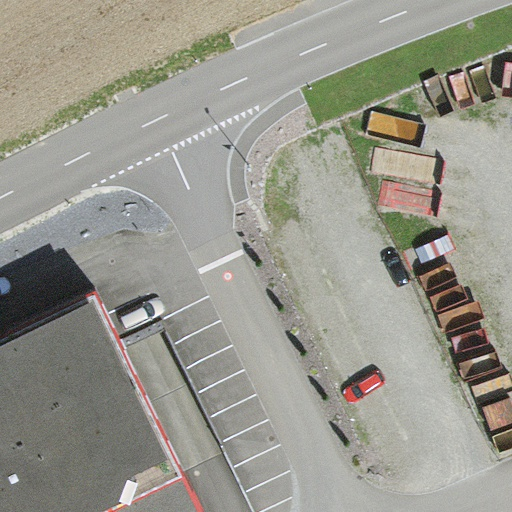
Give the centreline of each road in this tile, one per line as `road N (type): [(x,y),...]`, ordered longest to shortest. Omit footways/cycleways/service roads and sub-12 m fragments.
road 1 (residential): [(154,119),(338,511)]
road 2 (tertiary): [(154,119),(436,0)]
road 3 (tertiary): [(0,197),(154,119)]
